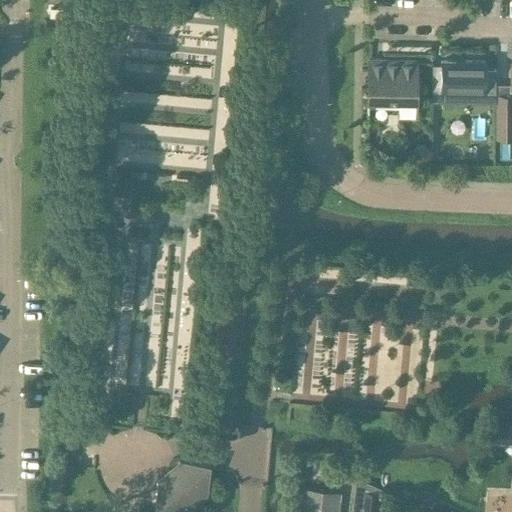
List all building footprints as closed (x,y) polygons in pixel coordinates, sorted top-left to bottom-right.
[(50,8),(50,16),(62,16),(62,15),(62,8),(50,8)] [(415,117),(416,60),(368,59),(367,100),(399,101),(398,116),(415,117)] [(432,65),(431,102),(442,102),(442,92),(482,93),(482,101),(495,101),(495,94),(495,84),(496,69),(484,69),(484,61),(441,60),(441,65),(432,65)] [(511,62),(511,63),(511,94),(497,94),(496,139),(511,138),(511,62)] [(505,441),(505,423),(504,423),(491,423),(491,440),(505,441)] [(188,511),(206,495),(209,465),(178,462),(157,482),(154,511),(188,511)] [(337,511),(340,493),(302,488),(299,511),(337,511)] [(367,511),(375,511),(378,492),(365,491),(363,511),(367,511)] [(417,504),(422,494),(415,491),(410,500),(417,504)]
